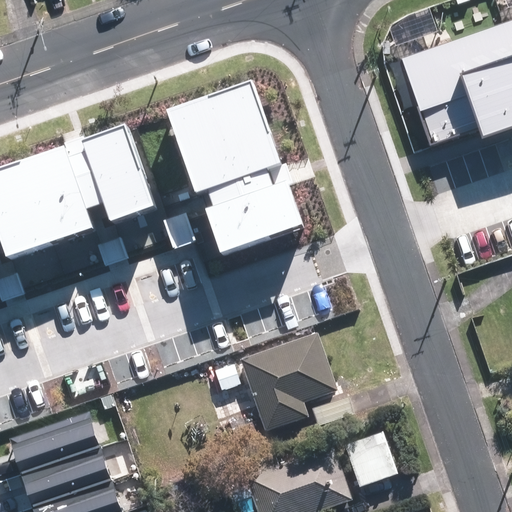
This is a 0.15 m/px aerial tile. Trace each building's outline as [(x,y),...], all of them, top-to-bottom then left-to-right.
[(511,36),(404,72),(430,150),(511,123),(511,36)] [(255,88),(173,116),(199,190),(280,163),(255,88)] [(99,140),(121,211),(160,199),(138,128),(99,140)] [(32,239),(99,218),(76,147),(10,168),(32,239)] [(287,181),(206,211),(222,253),(302,223),(287,181)] [(148,289),(135,247),(121,251),(111,254),(125,297),(148,289)] [(327,336),(247,363),(269,426),(314,411),(309,396),(343,384),(327,336)] [(16,441),(26,474),(107,447),(97,415),(16,441)] [(389,434),(356,445),(369,484),(402,473),(389,434)] [(26,474),(37,506),(118,480),(107,447),(26,474)] [(343,452),(259,478),(269,511),(316,511),(358,499),(343,452)] [(37,506),(38,511),(128,511),(129,511),(118,480),(37,506)]
